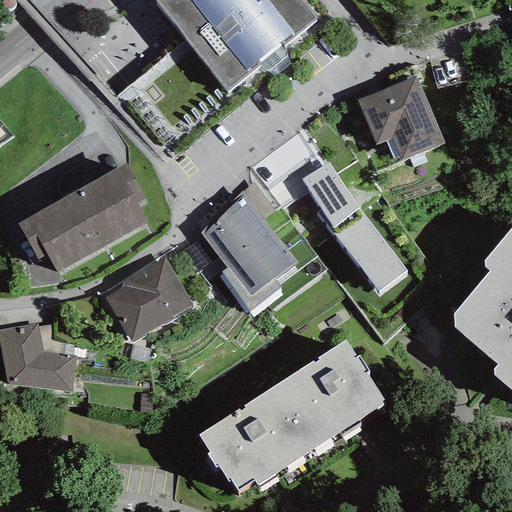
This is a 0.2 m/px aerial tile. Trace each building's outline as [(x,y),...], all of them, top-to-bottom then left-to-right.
[(304,0),(154,0),(227,90),(319,17),(304,0)] [(416,76),(357,100),(375,146),(392,139),(400,161),(444,143),(416,76)] [(126,161),(17,220),(38,259),(48,253),(57,271),(149,221),(138,201),(146,197),(126,161)] [(302,180),(321,211),(317,214),(378,293),(406,271),(356,206),(329,162),(302,180)] [(253,183),(242,193),(263,220),(275,211),(253,183)] [(242,192),(199,234),(227,267),(221,272),(249,312),(281,288),(276,280),(296,263),(263,220),(242,193),(242,192)] [(511,227),(481,264),(490,271),(453,315),(454,326),(497,364),(490,372),(511,391),(511,227)] [(211,262),(196,242),(182,252),(197,272),(211,262)] [(125,286),(104,297),(129,343),(192,308),(164,258),(122,281),(125,286)] [(43,351),(37,327),(37,324),(0,330),(0,347),(7,384),(71,392),(75,356),(73,356),(43,351)] [(43,351),(73,356),(74,346),(52,341),(52,325),(37,327),(43,351)] [(346,341),(272,388),(312,450),(383,405),(381,401),(383,400),(365,372),(368,370),(359,355),(356,357),(346,341)] [(257,485),(312,450),(272,388),(198,434),(210,453),(207,455),(215,468),(218,466),(229,482),(232,481),(237,490),(253,480),(257,485)]
